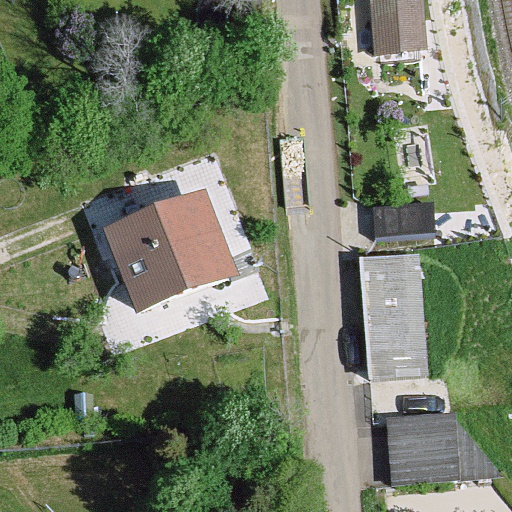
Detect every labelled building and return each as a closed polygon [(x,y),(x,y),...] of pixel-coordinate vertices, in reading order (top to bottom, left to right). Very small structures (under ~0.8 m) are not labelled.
[(422,0),(364,0),(365,10),(366,38),(373,38),(375,63),(426,60),(422,0)] [(237,286),(203,201),(107,240),(141,324),(237,286)] [(431,210),(371,213),(373,243),(432,240),(432,225),(431,210)] [(359,263),(370,385),(429,380),(418,258),(364,263),(359,263)] [(449,419),(387,420),(388,488),(500,486),(450,427),(449,419)]
